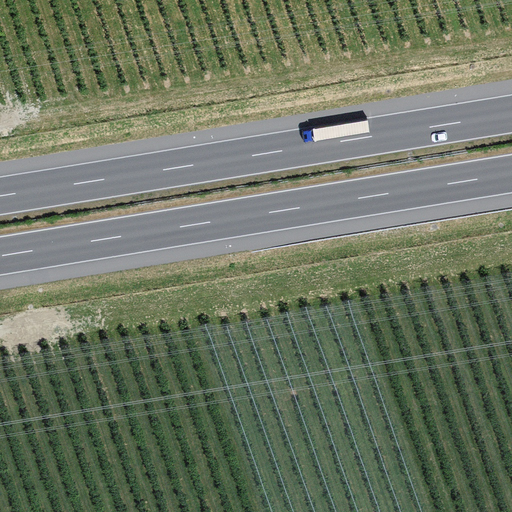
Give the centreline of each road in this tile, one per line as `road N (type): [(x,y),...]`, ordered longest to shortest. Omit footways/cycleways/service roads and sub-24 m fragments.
road 1 (motorway): [(511,114),(0,196)]
road 2 (motorway): [(0,256),(511,174)]
